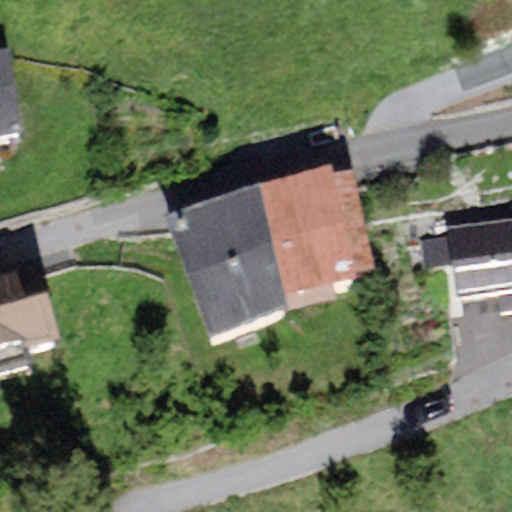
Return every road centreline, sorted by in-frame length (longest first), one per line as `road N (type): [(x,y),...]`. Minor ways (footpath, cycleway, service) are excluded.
road 1 (residential): [(0,247),(291,157),(511,119)]
road 2 (residential): [(511,370),(133,503)]
